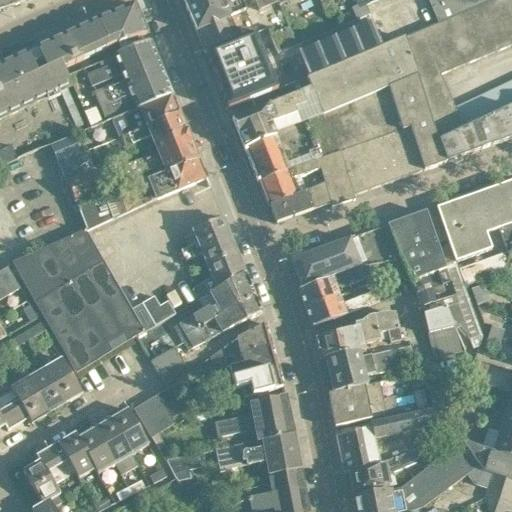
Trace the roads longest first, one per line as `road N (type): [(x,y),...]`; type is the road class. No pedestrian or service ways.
road 1 (residential): [(262,249),(300,365),(331,511)]
road 2 (residential): [(158,0),(262,249)]
road 3 (residential): [(511,159),(262,249)]
